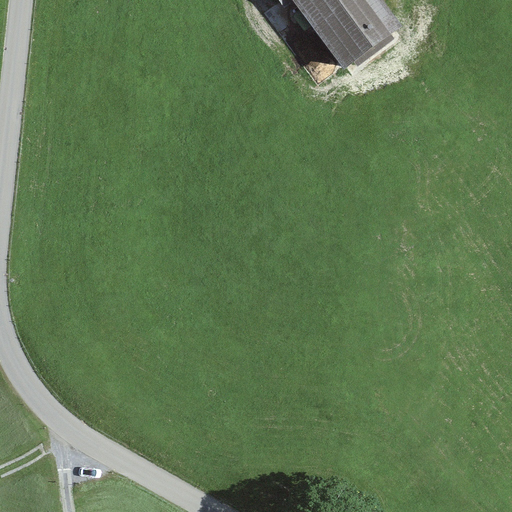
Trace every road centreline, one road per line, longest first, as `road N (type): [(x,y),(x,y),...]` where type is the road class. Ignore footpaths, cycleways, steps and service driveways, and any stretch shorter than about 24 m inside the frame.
road 1 (tertiary): [(209,511),(100,453),(44,412),(0,333)]
road 2 (tertiary): [(0,194),(20,0)]
